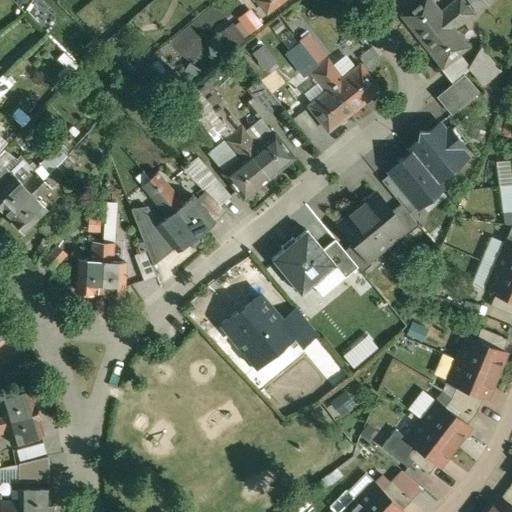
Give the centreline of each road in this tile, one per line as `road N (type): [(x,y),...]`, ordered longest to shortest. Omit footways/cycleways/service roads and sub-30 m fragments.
road 1 (residential): [(351,0),(410,85),(145,318),(107,366),(86,428)]
road 2 (residential): [(0,264),(50,322),(86,428)]
road 3 (residential): [(511,403),(488,456),(444,511)]
